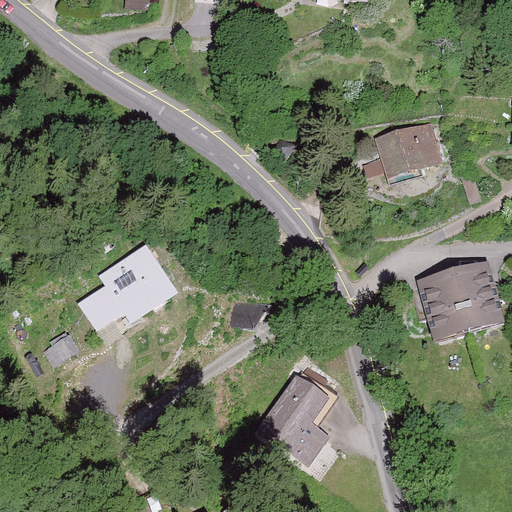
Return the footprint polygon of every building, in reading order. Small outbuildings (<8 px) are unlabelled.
[(383,144),(400,192),(458,171),(441,123),(383,144)] [(133,325),(179,293),(147,245),(101,275),(108,286),(80,305),(98,332),(125,313),(133,325)] [(422,280),(441,348),(504,330),(484,262),(422,280)] [(70,337),(45,353),(54,368),(80,352),(70,337)] [(301,372),(258,433),(309,468),(330,438),(313,426),(335,395),(301,372)]
